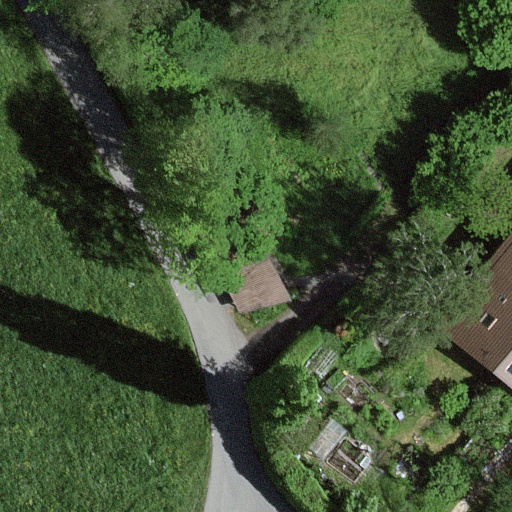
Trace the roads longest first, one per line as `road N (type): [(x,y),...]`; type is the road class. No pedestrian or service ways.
road 1 (residential): [(35,0),(209,332),(226,405),(218,511)]
road 2 (track): [(220,365),(276,326),(369,238),(511,48)]
